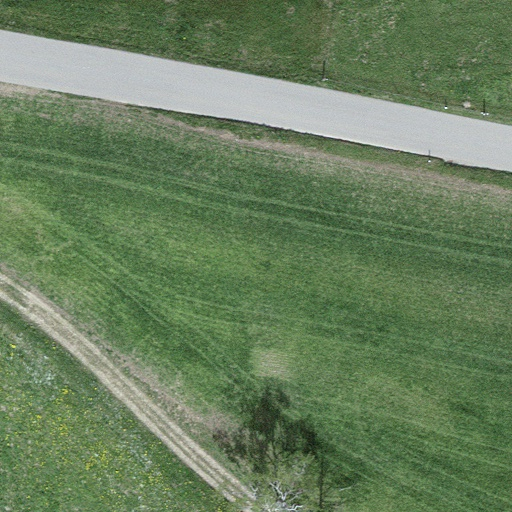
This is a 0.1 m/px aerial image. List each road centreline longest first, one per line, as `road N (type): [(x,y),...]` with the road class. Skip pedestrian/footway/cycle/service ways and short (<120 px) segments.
road 1 (tertiary): [(511,148),(0,55)]
road 2 (track): [(0,303),(102,378),(195,473),(250,511)]
